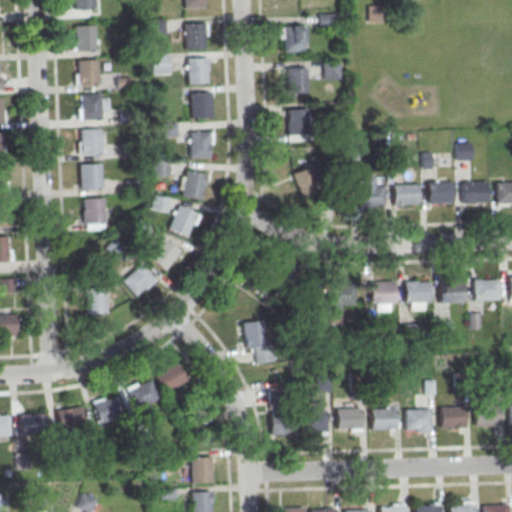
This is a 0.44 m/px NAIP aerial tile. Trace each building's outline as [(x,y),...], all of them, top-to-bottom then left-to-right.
[(73,0),(93,0),(94,9),(73,9),(73,0)] [(369,6),(383,5),(384,21),(370,21),(369,6)] [(148,19),(163,19),(164,36),(148,36),(148,19)] [(183,24),(202,23),(203,48),(184,49),(183,24)] [(73,26),(93,25),(94,50),(74,51),(73,26)] [(282,27),(301,26),(302,51),(283,52),(282,27)] [(151,55),(167,55),(167,71),(151,71),(151,55)] [(185,58),(204,57),(205,82),(186,83),(185,58)] [(76,60),(96,60),(97,85),(77,85),(76,60)] [(321,78),(339,78),(339,62),(321,62),(321,78)] [(285,68),(304,67),(306,92),(286,93),(285,68)] [(189,93),(208,92),(209,117),(190,118),(189,93)] [(79,94),(99,94),(100,119),(79,119),(79,94)] [(285,110),(304,109),(305,134),(286,135),(285,110)] [(161,123),(176,123),(176,137),(162,137),(161,123)] [(79,129),(99,129),(100,154),(80,154),(79,129)] [(187,132),(208,132),(207,158),(187,157),(187,132)] [(122,143),(139,142),(140,157),(123,157),(122,143)] [(453,142),(468,142),(468,159),(453,159),(453,142)] [(150,161),(167,161),(168,175),(151,176),(150,161)] [(78,164),(98,164),(99,189),(79,189),(78,164)] [(316,191),(309,166),(290,172),(297,197),(316,191)] [(184,170),(179,195),(199,199),(201,188),(202,188),(205,174),(184,170)] [(459,182),(484,181),(485,201),(460,202),(459,182)] [(425,183),(450,182),(450,202),(425,203),(425,183)] [(493,183),(511,182),(511,202),(494,203),(493,183)] [(391,185),(416,184),(417,204),(392,205),(391,185)] [(356,187),(381,186),(382,206),(357,207),(356,187)] [(164,212),(168,199),(152,194),(149,207),(164,212)] [(81,198),(101,198),(102,223),(82,224),(81,198)] [(176,204),(166,228),(185,237),(190,224),(194,226),(199,214),(176,204)] [(0,235),(0,260),(8,261),(8,236),(0,235)] [(103,248),(120,261),(128,249),(112,236),(103,248)] [(146,258),(161,237),(179,250),(171,261),(170,260),(163,270),(146,258)] [(120,281),(140,263),(155,280),(145,289),(143,287),(134,295),(120,281)] [(15,278),(0,278),(0,292),(15,292),(15,278)] [(471,280),(496,279),(497,299),(472,300),(471,280)] [(367,283),(392,282),(393,302),(368,303),(367,283)] [(402,282),(427,282),(428,302),(403,303),(402,282)] [(436,283),(461,282),(462,302),(437,303),(436,283)] [(340,313),(340,304),(351,304),(351,283),(323,283),(323,313),(340,313)] [(83,288),(104,287),(105,313),(85,314),(85,301),(84,302),(83,288)] [(0,314),(15,314),(16,335),(0,335),(0,314)] [(240,321),(242,347),(254,346),(255,362),(265,362),(262,320),(240,321)] [(433,322),(450,321),(451,341),(434,342),(433,322)] [(399,325),(416,324),(417,344),(400,345),(399,325)] [(486,357),(501,357),(502,374),(487,374),(486,357)] [(162,392),(184,380),(175,362),(152,374),(162,392)] [(348,373),(363,372),(363,389),(348,390),(348,373)] [(314,375),(329,375),(329,392),(314,392),(314,375)] [(157,399),(150,380),(124,389),(131,408),(157,399)] [(118,416),(113,395),(90,400),(95,422),(118,416)] [(83,423),(77,404),(52,411),(58,430),(83,423)] [(472,405),(497,404),(498,424),(473,425),(472,405)] [(438,407),(463,406),(463,426),(438,427),(438,407)] [(334,409),(359,408),(360,428),(335,429),(334,409)] [(403,409),(428,408),(429,428),(404,429),(403,409)] [(368,410),(393,409),(394,429),(369,430),(368,410)] [(300,412),(325,411),(326,431),(301,432),(300,412)] [(268,414),(294,413),(294,433),(269,434),(268,414)] [(18,414),(43,414),(43,435),(18,436),(18,414)] [(0,415),(8,415),(9,436),(0,436),(0,415)] [(188,457),(210,457),(211,482),(189,483),(188,457)] [(189,511),(189,492),(210,491),(210,511),(189,511)] [(80,493),(95,499),(90,511),(87,511),(75,507),(80,493)] [(445,511),(470,511),(471,500),(446,500),(445,511)] [(436,511),(436,502),(411,503),(411,511),(436,511)] [(505,511),(506,503),(480,503),(480,511),(505,511)]
